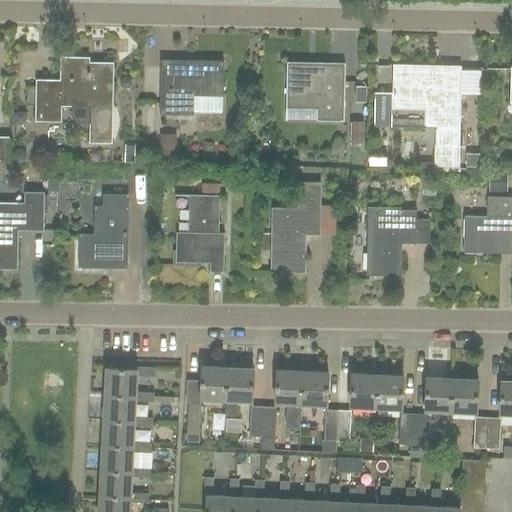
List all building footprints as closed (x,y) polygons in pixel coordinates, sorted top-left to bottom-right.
[(112,144),(114,64),(90,63),(90,58),(63,58),(62,88),(38,87),(37,121),(63,121),(63,105),(73,105),(72,117),(79,123),(91,123),(90,144),(112,144)] [(224,96),(225,61),(188,60),(188,69),(179,68),(179,63),(163,63),(161,114),(194,115),(195,96),(224,96)] [(319,108),(318,120),(345,121),(346,64),(332,63),(332,69),(288,68),(287,107),(319,108)] [(460,166),(462,70),(394,68),(394,101),(426,101),(425,125),(440,125),(439,145),(436,145),(436,166),(460,166)] [(357,88),(357,102),(367,102),(367,88),(357,88)] [(0,136),(0,161),(11,162),(11,137),(0,136)] [(162,140),(161,156),(176,157),(177,140),(162,140)] [(127,147),(126,163),(135,163),(136,147),(127,147)] [(372,150),(371,166),(387,167),(387,151),(372,150)] [(468,155),(468,167),(481,167),(481,155),(468,155)] [(272,208),(271,273),(284,273),(284,272),(306,272),(307,234),(322,234),(322,202),(322,183),(298,183),(297,208),(272,208)] [(221,184),(203,184),(203,195),(176,195),(176,197),(190,197),(189,234),(177,234),(177,252),(175,252),(175,265),(185,265),(185,262),(199,262),(199,259),(212,259),(211,272),(225,273),(226,234),(220,234),(221,198),(227,198),(227,196),(221,196),(221,184)] [(427,184),(427,196),(437,196),(437,184),(427,184)] [(44,230),(45,192),(26,192),(26,203),(0,202),(0,269),(18,270),(19,237),(16,237),(16,229),(44,230)] [(129,195),(103,195),(103,206),(96,206),(96,234),(81,234),(81,266),(108,267),(108,263),(115,263),(115,267),(128,267),(129,195)] [(488,216),(465,216),(464,250),(496,250),(496,253),(511,252),(511,196),(488,196),(488,216)] [(418,209),(403,209),(403,208),(370,207),(368,275),(402,276),(403,250),(401,250),(401,244),(403,245),(403,243),(417,243),(418,209)] [(108,368),(107,394),(137,395),(137,393),(138,376),(156,377),(156,367),(137,366),(136,370),(108,368)] [(189,403),(202,404),(203,399),(228,400),(229,368),(203,367),(202,381),(188,381),(187,403),(189,403)] [(229,368),(228,400),(227,414),(238,415),(239,401),(252,402),(254,369),(229,368)] [(301,428),(302,404),(304,372),(278,370),(277,403),(288,403),(287,427),(301,428)] [(304,372),(302,404),(328,405),(329,373),(304,372)] [(377,407),(379,375),(353,374),(351,406),(377,407)] [(379,375),(377,407),(402,409),(404,377),(379,375)] [(452,411),(454,379),(428,378),(426,409),(452,411)] [(479,380),(454,379),(452,411),(478,412),(479,380)] [(511,381),(502,381),(501,413),(511,413),(511,381)] [(107,394),(105,419),(136,420),(136,418),(137,402),(154,403),(155,394),(137,393),(137,395),(107,394)] [(202,404),(189,403),(187,442),(200,443),(202,404)] [(263,437),(264,406),(252,406),(250,436),(263,437)] [(264,406),(263,437),(262,449),(275,450),(277,407),(264,406)] [(325,440),(338,441),(339,410),(326,409),(325,440)] [(339,410),(338,441),(350,441),(352,411),(339,410)] [(413,443),(415,413),(402,413),(401,443),(413,443)] [(415,413),(413,443),(426,444),(427,413),(415,413)] [(487,448),(489,418),(476,417),(474,447),(487,448)] [(153,419),(136,418),(136,420),(105,419),(104,444),(134,446),(134,443),(135,427),(153,428),(153,419)] [(489,418),(487,448),(500,449),(501,419),(489,418)] [(104,444),(103,470),(133,471),(133,468),(134,452),(152,453),(152,444),(134,443),(134,446),(104,444)] [(463,460),(463,471),(486,473),(487,461),(463,460)] [(103,470),(101,495),(132,497),(132,493),(133,477),(151,478),(151,469),(133,468),(133,471),(103,470)] [(486,484),(486,473),(463,471),(462,483),(486,484)] [(206,511),(231,511),(233,496),(229,496),(214,495),(215,478),(205,477),(204,495),(207,496),(206,511)] [(231,511),(257,511),(258,497),(255,497),(239,496),(240,479),(230,478),(229,496),(233,496),(231,511)] [(258,497),(257,511),(282,511),(283,499),(280,498),(264,497),(265,480),(256,480),(255,497),(258,497)] [(283,499),(282,511),(307,511),(309,500),(306,500),(289,499),(290,482),(281,481),(280,498),(283,499)] [(309,500),(307,511),(333,511),(334,501),(331,501),(314,500),(315,483),(307,482),(306,500),(309,500)] [(334,501),(333,511),(358,511),(359,502),(356,502),(339,501),(340,484),(332,483),(331,501),(334,501)] [(485,496),(486,484),(462,483),(461,495),(485,496)] [(358,511),(384,511),(385,503),(381,503),(365,502),(366,485),(357,485),(356,502),(359,502),(358,511)] [(385,503),(384,511),(409,511),(410,505),(407,505),(390,504),(391,486),(382,486),(381,503),(385,503)] [(409,511),(434,511),(435,506),(431,506),(416,505),(417,488),(407,487),(407,505),(410,505),(409,511)] [(460,511),(461,509),(440,507),(441,489),(432,489),(431,506),(435,506),(434,511),(460,511)] [(150,494),(132,493),(132,497),(101,495),(100,511),(130,511),(131,503),(149,504),(150,494)] [(484,507),(485,496),(461,495),(461,506),(484,507)]
